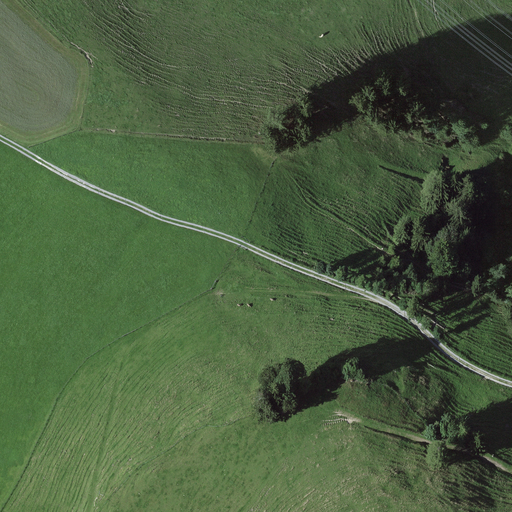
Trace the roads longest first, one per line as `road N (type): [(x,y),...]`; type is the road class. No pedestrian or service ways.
road 1 (track): [(0,138),(160,217),(374,298),(453,356),(511,384)]
road 2 (track): [(338,410),(511,469)]
